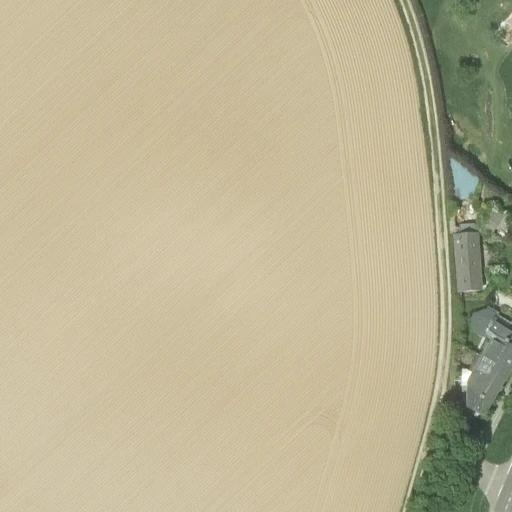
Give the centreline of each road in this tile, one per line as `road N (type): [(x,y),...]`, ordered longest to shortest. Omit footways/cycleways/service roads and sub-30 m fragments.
road 1 (track): [(439,394),(445,300),(432,130),(400,0)]
road 2 (track): [(405,511),(439,394)]
